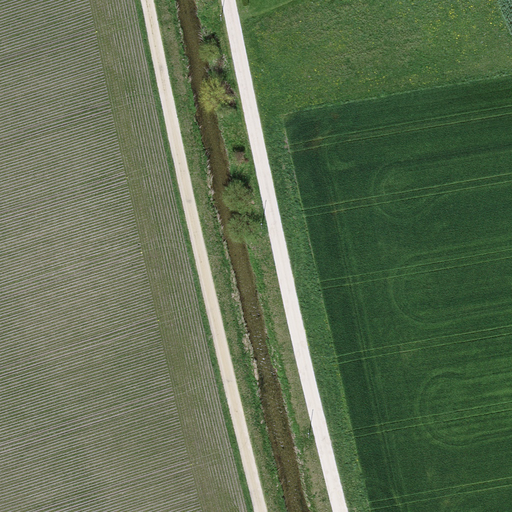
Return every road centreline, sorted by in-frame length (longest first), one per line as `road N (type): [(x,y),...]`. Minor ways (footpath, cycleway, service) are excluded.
road 1 (residential): [(339,511),(229,0)]
road 2 (unclassified): [(152,0),(254,511)]
